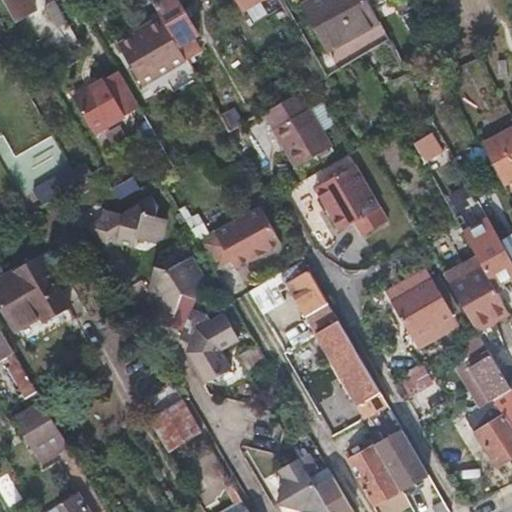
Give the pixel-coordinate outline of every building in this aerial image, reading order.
[(69,52),(80,46),(52,0),(49,0),(42,4),(69,52)] [(159,0),(152,5),(155,11),(175,46),(188,39),(195,36),(173,0),(159,0)] [(236,0),(242,10),(260,0),(236,0)] [(324,51),(350,36),(376,22),(364,0),(324,0),(302,12),(324,51)] [(364,0),(376,22),(386,40),(415,23),(402,0),(364,0)] [(440,11),(442,27),(450,26),(448,10),(440,11)] [(175,46),(155,11),(129,25),(134,33),(116,44),(138,84),(182,59),(175,46)] [(197,54),(188,39),(175,46),(182,59),(184,62),(197,54)] [(495,60),(496,77),(506,77),(506,60),(495,60)] [(116,71),(99,80),(120,117),(137,107),(116,71)] [(120,117),(99,80),(71,96),(92,132),(120,117)] [(271,107),(304,162),(340,141),(307,85),(284,99),(273,105),(271,107)] [(277,86),(265,92),(273,105),(284,99),(277,86)] [(291,169),(304,162),(271,107),(257,115),(291,169)] [(223,109),(214,114),(225,133),(234,128),(223,109)] [(511,180),(511,127),(481,144),(504,185),(511,180)] [(430,136),(413,146),(431,176),(443,170),(447,168),(430,136)] [(0,158),(7,179),(22,174),(25,182),(63,169),(53,139),(8,155),(3,138),(0,139),(0,158)] [(367,238),(380,230),(393,222),(359,163),(324,183),(339,210),(334,213),(344,230),(357,222),(367,238)] [(84,164),(72,172),(77,181),(90,174),(84,164)] [(32,189),(40,204),(77,181),(72,172),(69,167),(32,189)] [(431,176),(462,231),(470,226),(462,211),(465,209),(443,170),(431,176)] [(129,178),(111,189),(117,200),(136,189),(129,178)] [(339,210),(324,183),(318,186),(334,213),(339,210)] [(101,217),(89,224),(103,247),(117,239),(135,244),(137,237),(154,242),(160,238),(164,219),(153,216),(156,205),(149,195),(122,211),(119,214),(103,208),(101,217)] [(258,207),(195,243),(212,271),(229,262),(233,268),(278,242),(258,207)] [(462,231),(468,242),(493,228),(486,217),(470,226),(462,231)] [(494,287),(511,276),(511,261),(497,235),(493,228),(468,242),(477,257),(480,263),(494,287)] [(511,239),(506,230),(497,235),(511,261),(511,239)] [(38,323),(52,315),(66,307),(36,256),(0,276),(0,308),(12,330),(35,317),(38,323)] [(444,277),(447,283),(450,282),(480,263),(477,257),(444,277)] [(190,258),(182,262),(199,291),(201,286),(204,279),(190,258)] [(199,291),(182,262),(167,271),(155,266),(149,282),(163,307),(175,311),(183,290),(197,294),(199,291)] [(506,310),(494,287),(480,263),(450,282),(475,328),(506,310)] [(383,290),(400,320),(417,348),(457,324),(424,267),(383,290)] [(308,272),(298,278),(287,284),(359,406),(369,400),(380,393),(308,272)] [(272,334),(295,324),(276,278),(253,287),(272,334)] [(475,328),(450,282),(447,283),(461,306),(475,328)] [(193,304),(197,294),(183,290),(175,311),(163,307),(172,318),(171,321),(184,327),(179,339),(191,344),(200,328),(212,322),(209,314),(193,304)] [(223,315),(215,319),(232,346),(239,342),(223,315)] [(187,351),(206,383),(231,369),(222,353),(232,346),(215,319),(212,322),(200,328),(191,344),(187,351)] [(0,360),(5,358),(10,366),(6,369),(20,392),(31,385),(0,333),(0,360)] [(478,334),(470,339),(461,344),(469,358),(466,360),(490,401),(495,397),(510,389),(478,334)] [(298,351),(304,364),(319,357),(313,343),(298,351)] [(238,356),(249,376),(267,365),(256,346),(238,356)] [(402,375),(411,396),(434,386),(425,365),(402,375)] [(231,369),(206,383),(207,386),(233,372),(231,369)] [(495,397),(511,425),(511,392),(510,389),(495,397)] [(26,397),(32,407),(40,402),(35,392),(26,397)] [(380,393),(369,400),(377,413),(388,407),(380,393)] [(147,416),(157,433),(167,450),(200,431),(181,397),(147,416)] [(465,415),(496,465),(511,455),(511,425),(495,397),(490,401),(465,415)] [(21,401),(6,409),(12,419),(14,418),(27,410),(21,401)] [(32,407),(27,410),(14,418),(23,435),(50,418),(40,402),(32,407)] [(299,458),(299,460),(306,456),(316,449),(305,430),(288,440),(299,458)] [(399,490),(404,487),(428,475),(404,433),(375,447),(399,490)] [(371,504),(399,490),(375,447),(347,461),(371,504)] [(309,463),(306,456),(299,460),(303,467),(309,463)] [(279,470),(281,474),(284,478),(276,505),(301,511),(303,511),(304,509),(313,511),(330,511),(316,489),(303,467),(299,460),(299,458),(279,470)] [(353,511),(334,479),(316,489),(330,511),(353,511)] [(246,511),(231,485),(224,489),(237,511),(246,511)] [(84,511),(75,494),(55,506),(58,511),(84,511)] [(449,511),(446,507),(443,501),(432,506),(435,511),(449,511)]
